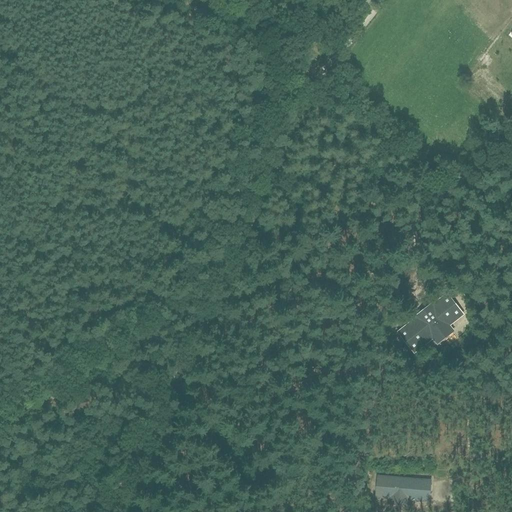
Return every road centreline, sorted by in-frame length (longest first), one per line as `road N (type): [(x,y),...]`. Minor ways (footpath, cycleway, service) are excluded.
road 1 (track): [(176,0),(283,52),(382,123),(420,155),(436,190),(511,154)]
road 2 (track): [(381,0),(309,90),(215,288)]
road 3 (track): [(0,423),(82,381),(176,302),(215,288)]
road 4 (track): [(110,511),(215,288)]
road 5 (track): [(472,511),(468,416),(511,335)]
